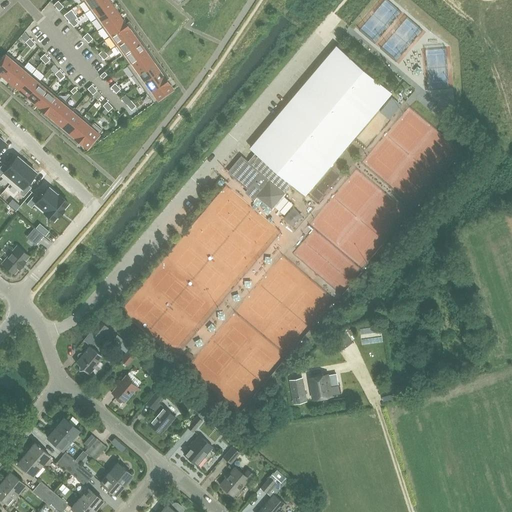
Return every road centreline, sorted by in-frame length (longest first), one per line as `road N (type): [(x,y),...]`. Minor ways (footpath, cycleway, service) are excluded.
road 1 (residential): [(42,334),(84,310),(333,13)]
road 2 (residential): [(16,299),(94,206),(0,116)]
road 3 (residential): [(162,465),(59,381)]
road 4 (track): [(412,511),(372,387)]
